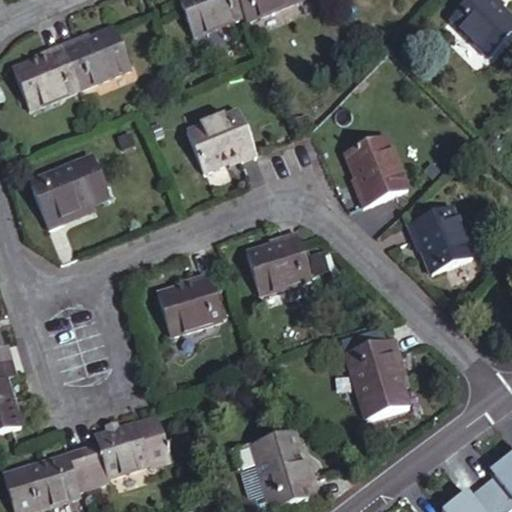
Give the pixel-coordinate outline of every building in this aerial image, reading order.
[(191,46),(247,23),(236,0),(186,0),(175,5),(191,46)] [(236,0),(247,23),(295,3),(293,0),(236,0)] [(494,0),(472,0),(450,23),(489,63),(511,38),(511,23),(492,4),(495,1),(494,0)] [(81,99),(130,78),(114,38),(80,53),(77,47),(62,53),(81,99)] [(29,121),(81,99),(62,53),(45,60),(47,67),(14,81),(29,121)] [(256,155),(257,159),(272,153),(254,110),(206,130),(221,170),(256,155)] [(368,134),(339,164),(367,192),(363,195),(374,206),(406,172),(368,134)] [(91,160),(25,188),(45,238),(63,231),(61,225),(110,205),(91,160)] [(448,194),(414,227),(426,240),(431,236),(457,264),(488,232),(448,194)] [(277,249),(249,258),(263,300),(315,282),(301,236),(286,241),(289,249),(278,252),(277,249)] [(275,244),(277,249),(278,252),(289,249),(286,241),(275,244)] [(193,292),(158,302),(170,344),(223,327),(209,281),(191,286),(193,292)] [(0,369),(16,364),(12,349),(7,350),(0,326),(0,369)] [(397,342),(350,358),(372,426),(415,412),(406,382),(403,384),(395,361),(402,358),(397,342)] [(410,381),(402,358),(395,361),(403,384),(406,382),(410,381)] [(0,369),(0,440),(29,431),(14,383),(21,381),(16,364),(0,369)] [(105,454),(86,459),(97,495),(115,489),(113,481),(154,468),(142,427),(100,439),(105,454)] [(299,439),(258,450),(274,511),(288,511),(324,502),(319,485),(312,487),(299,439)] [(496,477),(483,487),(503,511),(509,511),(511,510),(511,454),(491,471),(496,477)] [(86,459),(73,464),(71,459),(31,472),(43,511),(54,511),(85,503),(83,499),(97,495),(86,459)] [(43,511),(31,472),(8,479),(13,495),(8,503),(17,506),(18,511),(43,511)] [(503,511),(483,487),(472,496),(468,492),(443,511),(442,511),(503,511)]
